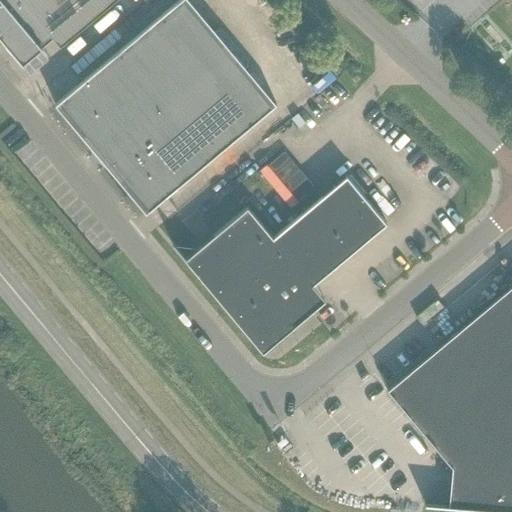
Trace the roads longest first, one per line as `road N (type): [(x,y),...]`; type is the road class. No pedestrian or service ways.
road 1 (unclassified): [(511,212),(311,380),(286,390),(261,387),(242,375),(0,87)]
road 2 (tertiary): [(204,511),(0,277)]
road 3 (unclassified): [(511,164),(345,0)]
